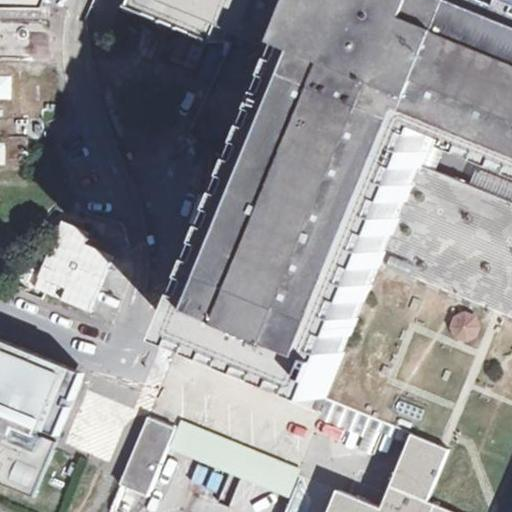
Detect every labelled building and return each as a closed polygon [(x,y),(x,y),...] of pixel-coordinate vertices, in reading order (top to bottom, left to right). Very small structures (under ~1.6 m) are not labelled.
[(48,16),(34,0),(0,0),(0,39),(13,39),(14,16),(39,16),(48,16)] [(34,0),(48,16),(54,0),(34,0)] [(511,0),(166,0),(161,15),(243,47),(250,30),(272,39),(314,56),(199,346),(346,404),(399,272),(422,214),(442,163),(454,134),(487,147),(488,143),(511,152),(511,0)] [(0,215),(21,215),(19,138),(0,138),(0,215)] [(479,511),(511,511),(511,189),(481,178),(461,170),(442,163),(422,214),(399,272),(346,404),(391,422),(415,431),(479,456),(460,505),(479,511)] [(90,221),(62,209),(28,283),(55,296),(90,221)] [(161,247),(107,221),(94,250),(147,276),(161,247)] [(0,468),(40,484),(61,433),(63,428),(43,420),(45,413),(57,418),(78,363),(0,332),(0,468)] [(388,431),(391,422),(346,404),(340,423),(384,441),(388,431)] [(171,428),(143,417),(116,485),(144,496),(171,428)] [(290,492),(300,465),(188,426),(178,453),(290,492)] [(479,456),(415,431),(390,498),(343,480),(331,511),(479,511),(460,505),(479,456)] [(403,436),(388,431),(384,441),(379,453),(394,459),(403,436)]
